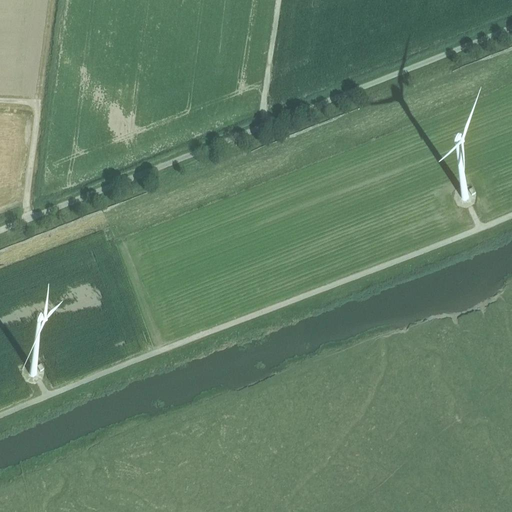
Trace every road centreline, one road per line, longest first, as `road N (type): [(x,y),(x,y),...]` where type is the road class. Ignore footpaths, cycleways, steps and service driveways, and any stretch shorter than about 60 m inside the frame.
road 1 (unclassified): [(0,228),(511,27)]
road 2 (track): [(25,217),(53,0)]
